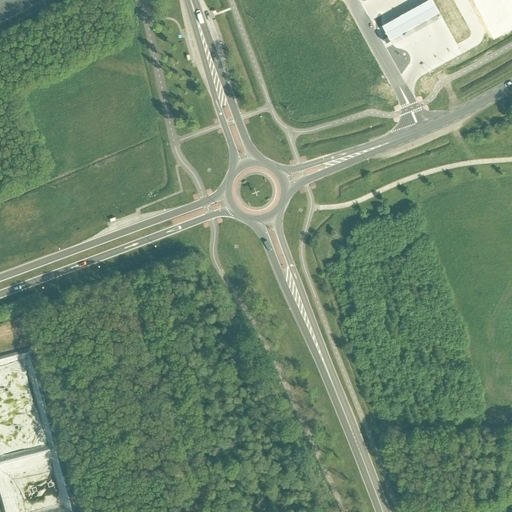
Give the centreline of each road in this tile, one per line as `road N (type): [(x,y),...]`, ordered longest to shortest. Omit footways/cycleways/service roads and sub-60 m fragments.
road 1 (trunk): [(0,294),(233,211)]
road 2 (trunk): [(226,190),(0,277)]
road 3 (primary): [(256,221),(341,406)]
road 4 (primary): [(341,406),(275,214)]
road 5 (primary): [(188,0),(234,172)]
road 6 (primary): [(258,162),(192,0)]
road 7 (unclassified): [(419,130),(352,0)]
road 8 (secondary): [(286,194),(396,139)]
road 9 (secondary): [(396,139),(278,172)]
